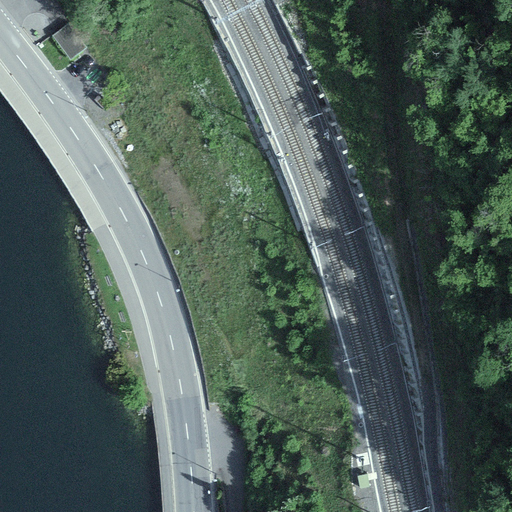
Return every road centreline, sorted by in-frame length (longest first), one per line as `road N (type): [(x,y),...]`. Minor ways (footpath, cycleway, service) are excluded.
road 1 (primary): [(194,511),(180,384),(138,247),(103,180),(0,35)]
road 2 (track): [(441,511),(431,382),(399,211),(383,0)]
